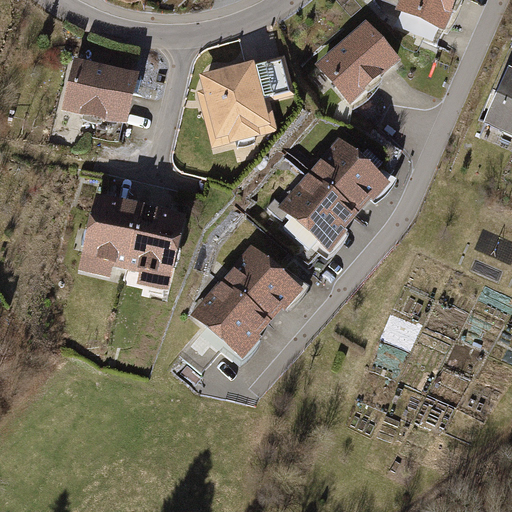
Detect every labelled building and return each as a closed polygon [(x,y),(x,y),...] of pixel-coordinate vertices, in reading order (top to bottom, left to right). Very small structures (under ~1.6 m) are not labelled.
[(458,0),(400,0),(393,16),(443,37),(458,0)] [(369,25),(317,68),(352,111),(404,67),(369,25)] [(283,58),(253,66),(264,105),(294,98),(283,58)] [(141,75),(75,60),(63,114),(129,129),(141,75)] [(252,63),(197,78),(214,144),(226,140),(228,147),(259,139),(257,131),(270,127),(264,105),(253,66),(252,63)] [(511,73),(507,71),(483,128),(511,140),(511,73)] [(391,185),(340,141),(313,172),(364,216),(391,185)] [(364,216),(313,172),(279,211),(331,255),(364,216)] [(103,197),(97,196),(82,260),(128,271),(143,207),(103,197)] [(188,217),(143,207),(128,271),(172,282),(188,217)] [(303,293),(253,249),(246,256),(223,282),(274,327),(303,293)] [(274,327),(223,282),(191,318),(242,363),(274,327)]
